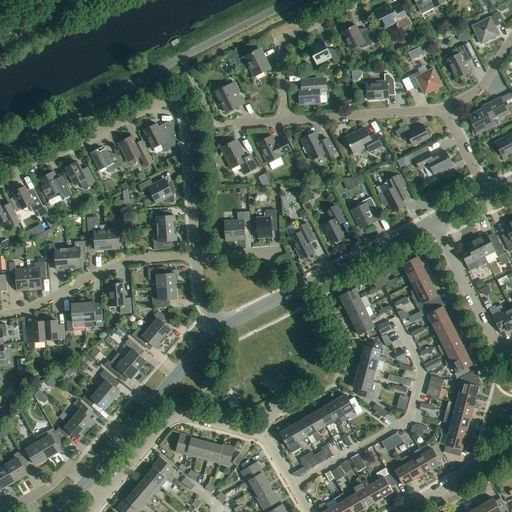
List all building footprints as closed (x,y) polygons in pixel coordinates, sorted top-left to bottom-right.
[(444,2),(443,0),(414,0),(417,4),(421,12),(434,6),(434,8),(444,2)] [(386,28),(396,23),(400,30),(411,25),(401,4),(392,9),(390,4),(374,11),(379,21),(381,19),(386,28)] [(472,27),(481,45),(499,36),(495,27),(504,23),(498,12),(493,14),(493,16),(472,27)] [(340,29),(351,50),(360,45),(362,49),(374,43),(367,30),(359,33),(353,22),(340,29)] [(376,30),(373,24),(368,26),(371,33),(376,30)] [(469,40),(462,27),(460,33),(466,41),(469,40)] [(314,56),(312,57),(317,66),(331,58),(335,65),(340,62),(334,50),(329,53),(323,40),(310,47),(314,56)] [(449,64),(456,79),(469,73),(465,65),(464,63),(465,61),(466,60),(472,57),(466,44),(453,51),(449,64)] [(426,45),(420,48),(424,54),(429,52),(426,45)] [(244,57),(250,69),(251,69),(255,77),(269,70),(259,50),(244,57)] [(408,77),(414,88),(419,86),(424,95),(442,86),(433,68),(415,77),(414,74),(408,77)] [(326,93),(326,89),(325,79),(323,79),(323,74),(316,75),(316,80),(305,81),(301,81),(301,88),(299,89),(300,105),(320,103),(327,103),(326,93)] [(367,92),(366,94),(366,98),(368,100),(388,99),(387,93),(395,93),(393,79),(388,75),(384,75),(384,82),(367,84),(367,92)] [(218,105),(223,107),(226,113),(245,104),(234,83),(215,92),(220,101),(218,105)] [(482,107),(483,109),(468,117),(477,135),(495,125),(492,119),(507,112),(500,98),(482,107)] [(156,124),(144,131),(153,149),(161,145),(164,152),(175,146),(174,122),(168,122),(158,127),(156,124)] [(395,132),(398,138),(407,134),(413,147),(429,139),(430,138),(431,137),(431,136),(432,135),(432,134),(432,133),(432,132),(431,131),(430,130),(429,129),(428,129),(427,128),(426,128),(425,128),(424,129),(422,125),(410,131),(408,126),(395,132)] [(346,139),(353,153),(366,146),(369,153),(382,146),(376,135),(370,138),(366,129),(346,139)] [(304,147),(302,148),(305,154),(307,153),(311,161),(323,155),(325,158),(334,153),(327,139),(320,142),(316,133),(301,140),(304,147)] [(511,152),(511,134),(495,143),(503,157),(511,152)] [(119,143),(128,162),(141,155),(146,166),(153,163),(142,141),(136,144),(132,137),(119,143)] [(281,156),(291,151),(284,138),(274,143),(270,137),(257,143),(268,164),(282,157),(281,156)] [(240,165),(245,175),(257,169),(250,156),(244,158),(236,140),(221,148),(232,169),(240,165)] [(91,153),(100,171),(106,168),(109,173),(119,168),(122,166),(116,155),(110,158),(105,149),(103,150),(102,148),(91,153)] [(414,159),(419,169),(429,164),(434,175),(452,166),(445,151),(432,158),(428,152),(414,159)] [(389,162),(391,167),(397,165),(395,159),(389,162)] [(87,168),(81,171),(77,162),(66,168),(74,186),(81,183),(84,190),(95,184),(87,168)] [(38,180),(42,187),(46,196),(46,195),(49,201),(60,195),(62,200),(72,195),(62,177),(57,180),(53,172),(38,180)] [(357,179),(359,184),(367,180),(365,176),(357,179)] [(397,176),(386,181),(390,189),(378,195),(384,206),(389,204),(393,212),(405,206),(398,193),(404,190),(401,184),(404,182),(402,176),(398,178),(397,176)] [(172,186),(169,188),(164,179),(153,185),(150,179),(138,186),(142,194),(149,190),(156,205),(164,200),(166,204),(174,203),(173,186),(172,186)] [(131,187),(128,182),(121,186),(124,191),(131,187)] [(21,209),(22,210),(29,206),(33,213),(37,211),(40,218),(49,214),(45,206),(43,207),(34,191),(28,194),(25,187),(13,193),(19,204),(21,209)] [(352,211),(361,229),(375,222),(372,215),(373,213),(377,211),(371,198),(358,204),(357,206),(358,208),(352,211)] [(0,204),(0,224),(6,221),(9,229),(21,223),(11,203),(2,208),(0,204)] [(339,225),(344,223),(336,206),(327,210),(332,220),(322,225),(331,244),(345,237),(339,225)] [(271,231),(270,222),(276,222),(275,210),(265,211),(266,218),(256,219),(258,238),(272,237),(271,231)] [(156,218),(157,229),(176,228),(175,216),(163,217),(162,211),(151,212),(151,218),(156,218)] [(238,222),(224,223),(226,241),(245,239),(243,212),(237,213),(238,222)] [(300,215),(303,220),(309,218),(306,212),(300,215)] [(107,250),(105,226),(99,226),(98,217),(87,218),(88,239),(94,238),(95,251),(107,250)] [(511,220),(503,225),(509,237),(503,240),(509,252),(511,250),(511,220)] [(106,226),(105,226),(107,250),(119,249),(118,236),(124,236),(123,221),(112,221),(112,230),(106,230),(106,226)] [(289,238),(301,260),(315,253),(310,243),(316,240),(314,236),(307,223),(296,229),(298,234),(289,238)] [(45,232),(41,225),(33,229),(37,236),(45,232)] [(176,228),(157,229),(158,238),(153,239),(154,250),(165,249),(165,242),(177,241),(176,228)] [(486,234),(476,239),(488,263),(497,258),(497,257),(505,253),(498,239),(490,243),(486,234)] [(1,243),(5,250),(12,246),(8,239),(1,243)] [(488,263),(476,239),(466,244),(468,248),(460,252),(470,272),(488,263)] [(79,248),(67,249),(68,269),(81,268),(80,255),(86,254),(85,242),(79,242),(79,248)] [(68,269),(67,249),(55,250),(54,244),(48,244),(49,257),(55,256),(56,270),(68,269)] [(402,265),(407,275),(423,267),(418,257),(402,265)] [(29,290),(27,270),(15,271),(15,263),(9,263),(10,281),(16,280),(17,291),(29,290)] [(35,269),(27,270),(29,290),(41,289),(40,278),(46,278),(45,263),(44,263),(38,263),(34,263),(35,269)] [(407,275),(412,284),(428,277),(423,267),(407,275)] [(157,280),(157,288),(176,287),(175,274),(163,275),(163,268),(148,269),(148,280),(157,280)] [(384,272),(377,275),(383,287),(386,285),(385,284),(389,282),(384,272)] [(376,288),(374,289),(376,293),(381,290),(380,288),(383,287),(377,275),(371,278),(376,288)] [(411,296),(411,297),(432,286),(428,277),(412,284),(415,290),(411,292),(412,296),(411,296)] [(484,285),(482,280),(475,283),(477,288),(484,285)] [(110,307),(120,306),(121,314),(132,314),(131,299),(125,299),(123,284),(108,285),(110,307)] [(432,286),(411,297),(416,307),(417,306),(420,312),(422,310),(433,305),(431,299),(437,296),(432,286)] [(176,287),(157,288),(158,296),(152,297),(153,308),(155,308),(166,307),(165,301),(177,300),(176,287)] [(339,297),(344,307),(360,299),(355,289),(339,297)] [(344,307),(349,316),(365,308),(360,299),(344,307)] [(94,303),(83,304),(85,327),(96,327),(96,328),(103,327),(102,313),(101,304),(95,304),(94,303)] [(85,327),(83,304),(71,305),(72,315),(66,316),(67,332),(73,331),(73,328),(85,327)] [(427,315),(432,325),(448,317),(443,307),(436,310),(433,305),(422,310),(425,316),(427,315)] [(511,330),(511,311),(511,309),(505,313),(501,305),(496,308),(495,306),(489,309),(496,324),(501,333),(507,330),(508,332),(511,330)] [(349,316),(354,326),(370,318),(365,308),(349,316)] [(154,323),(150,328),(165,340),(172,331),(163,323),(167,319),(158,311),(151,320),(154,323)] [(401,311),(398,313),(399,315),(402,321),(409,317),(407,313),(401,311)] [(370,318),(354,326),(359,336),(374,328),(372,322),(377,320),(375,315),(370,318)] [(432,325),(437,334),(453,326),(448,317),(432,325)] [(57,321),(44,322),(46,342),(46,341),(58,340),(59,346),(65,345),(64,331),(63,325),(57,325),(57,321)] [(377,326),(381,336),(393,330),(388,321),(377,326)] [(46,342),(44,322),(32,323),(32,327),(26,328),(28,349),(34,349),(34,343),(46,342)] [(437,334),(442,344),(458,336),(453,326),(437,334)] [(165,340),(150,328),(145,333),(139,327),(132,336),(144,346),(148,342),(157,349),(165,340)] [(120,337),(124,333),(119,329),(115,333),(120,337)] [(447,354),(462,346),(458,336),(442,344),(438,346),(443,356),(447,354)] [(129,353),(124,359),(139,371),(147,361),(138,354),(141,349),(129,339),(125,344),(128,346),(125,349),(129,353)] [(387,359),(379,357),(382,345),(367,341),(366,346),(364,346),(361,356),(384,363),(386,363),(387,359)] [(3,345),(0,345),(0,365),(9,365),(8,353),(3,353),(3,345)] [(447,366),(452,363),(467,355),(462,346),(447,354),(449,359),(445,361),(447,366)] [(89,354),(94,358),(99,352),(94,348),(89,354)] [(394,355),(397,361),(406,356),(403,351),(394,355)] [(460,378),(470,373),(468,367),(472,365),(467,355),(452,363),(456,373),(454,374),(457,379),(460,378)] [(361,356),(358,367),(375,371),(382,372),(384,363),(361,356)] [(139,371),(124,359),(120,363),(114,358),(110,363),(108,361),(104,365),(118,377),(122,372),(131,380),(139,371)] [(424,365),(427,371),(427,372),(428,372),(440,366),(437,359),(424,365)] [(358,367),(356,377),(372,382),(375,371),(358,367)] [(103,384),(98,389),(113,401),(120,393),(110,384),(115,379),(106,371),(98,380),(103,384)] [(462,382),(459,393),(476,398),(479,387),(478,387),(479,381),(477,377),(478,376),(475,371),(470,373),(460,378),(462,382)] [(61,381),(65,376),(62,373),(57,378),(61,381)] [(372,382),(356,377),(353,388),(359,390),(358,396),(372,399),(374,392),(370,391),(372,382)] [(391,383),(403,385),(404,380),(393,377),(391,383)] [(431,379),(429,385),(431,386),(431,384),(437,385),(436,389),(441,390),(443,382),(431,379)] [(431,386),(429,385),(426,395),(439,399),(441,390),(436,389),(437,385),(431,384),(431,386)] [(113,401),(98,389),(94,395),(89,391),(82,399),(91,407),(95,402),(105,411),(113,401)] [(458,398),(456,404),(473,408),(476,398),(459,393),(455,392),(454,397),(458,398)] [(398,406),(407,409),(410,396),(401,393),(398,406)] [(345,395),(336,400),(345,416),(354,410),(357,415),(362,412),(354,398),(349,401),(345,395)] [(11,411),(17,402),(9,396),(3,404),(11,411)] [(77,414),(72,419),(87,432),(95,423),(94,422),(98,418),(89,410),(77,400),(73,405),(76,407),(73,411),(77,414)] [(336,400),(326,406),(338,426),(342,424),(339,419),(345,416),(336,400)] [(372,409),(384,418),(388,413),(376,404),(372,409)] [(456,404),(453,414),(470,419),(473,408),(456,404)] [(326,406),(317,411),(326,426),(335,421),(338,426),(326,406)] [(317,411),(308,417),(317,432),(326,426),(317,411)] [(452,419),(451,424),(468,429),(470,419),(453,414),(446,412),(445,417),(452,419)] [(308,417),(298,422),(307,437),(312,434),(317,442),(321,440),(317,432),(308,417)] [(87,432),(72,419),(68,424),(64,421),(57,430),(66,438),(70,433),(79,441),(87,432)] [(298,422),(289,428),(298,443),(307,437),(298,422)] [(424,431),(420,430),(421,426),(415,424),(415,426),(413,426),(411,433),(422,436),(424,431)] [(445,434),(448,435),(465,439),(468,429),(451,424),(449,431),(446,430),(445,434)] [(301,448),(298,443),(289,428),(280,433),(288,448),(291,454),(301,448)] [(45,438),(38,443),(48,459),(60,452),(56,446),(62,443),(53,429),(43,435),(45,438)] [(175,452),(187,455),(191,438),(192,439),(192,437),(180,434),(175,452)] [(394,443),(399,440),(396,434),(389,439),(392,444),(394,443)] [(465,439),(448,435),(445,446),(446,446),(444,453),(456,456),(457,449),(462,450),(465,439)] [(187,455),(197,458),(202,441),(192,439),(191,438),(187,455)] [(393,446),(392,444),(389,439),(383,442),(387,449),(393,446)] [(197,458),(207,461),(212,444),(202,441),(197,458)] [(19,449),(20,451),(27,463),(32,460),(35,466),(48,459),(38,443),(31,447),(29,443),(19,449)] [(207,461),(218,464),(222,447),(222,446),(212,444),(207,461)] [(432,449),(423,454),(432,470),(441,464),(439,461),(444,458),(436,444),(431,447),(432,449)] [(222,447),(218,464),(229,467),(234,448),(222,445),(222,446),(222,447)] [(326,452),(330,450),(327,445),(321,448),(327,459),(329,458),(326,452)] [(12,461),(5,465),(15,482),(27,474),(23,469),(29,466),(27,463),(20,451),(10,457),(12,461)] [(312,452),(305,456),(306,457),(308,456),(311,461),(308,463),(311,469),(319,464),(312,452)] [(414,452),(410,454),(422,475),(432,470),(423,454),(418,457),(414,452)] [(232,463),(237,467),(245,457),(240,453),(232,463)] [(401,460),(404,465),(413,480),(422,475),(410,454),(401,460)] [(306,457),(305,456),(299,459),(306,471),(311,469),(308,463),(311,461),(308,456),(306,457)] [(351,460),(357,469),(364,465),(359,456),(351,460)] [(152,467),(153,468),(154,467),(167,479),(175,470),(160,457),(152,467)] [(340,465),(345,474),(352,470),(347,461),(340,465)] [(240,472),(246,482),(262,473),(262,474),(263,473),(257,462),(240,472)] [(0,484),(2,489),(15,482),(5,465),(0,468),(0,484)] [(404,465),(389,474),(396,485),(401,482),(403,486),(413,480),(404,465)] [(154,467),(153,468),(147,476),(160,487),(167,479),(154,467)] [(337,469),(342,478),(345,476),(340,467),(337,469)] [(380,480),(374,483),(383,498),(393,492),(390,488),(396,485),(389,474),(386,468),(376,474),(380,480)] [(246,482),(252,491),(267,482),(262,474),(262,473),(246,482)] [(147,476),(140,484),(153,495),(160,487),(147,476)] [(352,488),(356,493),(365,509),(374,503),(362,482),(360,479),(355,481),(357,484),(352,488)] [(366,479),(362,482),(374,503),(383,498),(374,483),(369,485),(366,479)] [(252,491),(257,501),(273,492),(272,491),(267,482),(252,491)] [(339,497),(334,500),(341,511),(354,511),(346,499),(337,483),(332,486),(338,497),(339,496),(339,497)] [(140,484),(133,492),(146,504),(153,495),(140,484)] [(273,492),(257,501),(263,511),(280,501),(274,490),(272,491),(273,492)] [(133,492),(126,500),(139,511),(146,504),(133,492)] [(356,493),(346,499),(354,511),(358,511),(365,509),(356,493)] [(494,498),(484,504),(488,511),(508,511),(500,498),(495,501),(494,498)] [(126,500),(125,499),(117,508),(121,511),(139,511),(126,500)] [(341,511),(334,500),(334,499),(325,504),(324,503),(318,506),(321,511),(341,511)]
